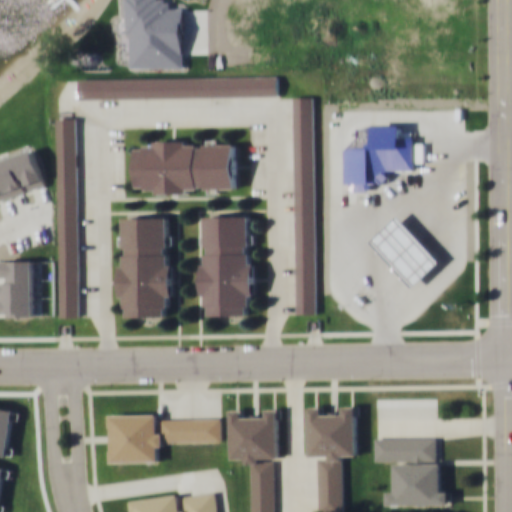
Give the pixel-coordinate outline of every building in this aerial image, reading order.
[(279,96),(279,75),(80,77),(81,97),(279,96)] [(316,95),(295,95),(296,312),(317,312),(316,95)] [(59,315),(80,315),(79,116),(58,116),(59,315)] [(237,142),(138,143),(138,189),(238,189),(237,142)] [(0,157),(0,198),(45,186),(35,149),(0,157)] [(252,214),(204,215),(205,295),(209,295),(209,314),(254,313),(252,214)] [(171,216),(122,216),(122,297),(127,297),(127,315),(172,314),(172,245),(171,245),(171,216)] [(0,314),(35,314),(35,259),(0,258),(0,314)] [(320,511),(345,511),(345,455),(358,454),(358,404),(339,404),(339,413),(326,413),(326,405),(310,405),(310,455),(320,455),(320,511)] [(277,511),(277,457),(281,457),(280,407),(265,407),(266,416),(245,416),(245,408),(231,408),(231,459),(252,459),(252,511),(277,511)] [(160,417),(160,412),(112,413),(112,460),(162,460),(162,440),(223,440),(223,417),(160,417)] [(451,503),(451,484),(438,484),(438,436),(375,436),(375,460),(395,460),(395,490),(387,490),(387,503),(451,503)] [(133,498),(134,511),(218,511),(217,490),(133,498)]
